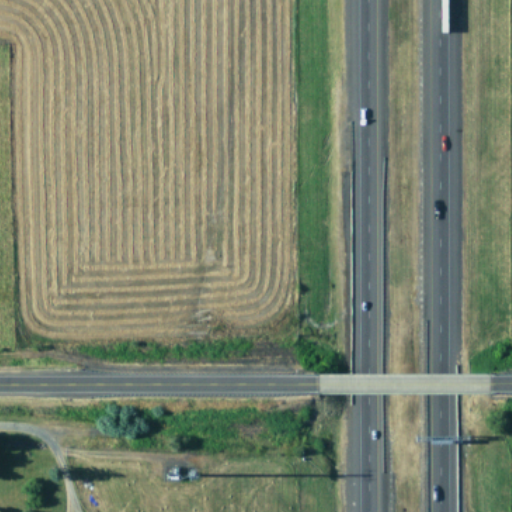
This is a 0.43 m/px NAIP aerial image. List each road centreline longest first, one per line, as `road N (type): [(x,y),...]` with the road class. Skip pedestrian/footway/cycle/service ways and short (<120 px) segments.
road 1 (motorway): [(440,511),(439,0)]
road 2 (motorway): [(380,0),(381,511)]
road 3 (tertiary): [(0,384),(313,384)]
road 4 (tertiary): [(313,384),(493,383)]
